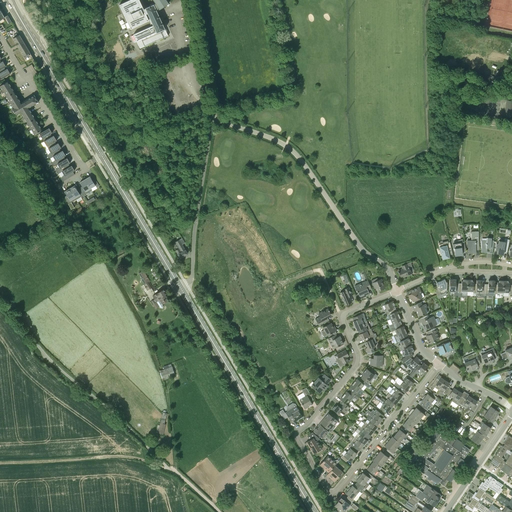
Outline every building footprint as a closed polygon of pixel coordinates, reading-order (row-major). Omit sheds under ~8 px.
[(148,20),(146,16),(143,9),(138,0),(128,0),(119,4),(131,29),(148,20)] [(150,0),(152,4),(149,5),(150,6),(145,8),(143,9),(146,16),(148,20),(151,27),(133,34),(140,48),(144,46),(145,46),(148,44),(148,45),(148,44),(148,45),(148,44),(149,44),(152,43),(152,42),(156,41),(160,39),(164,37),(164,38),(164,37),(168,36),(168,35),(166,32),(167,32),(166,32),(165,29),(165,28),(163,25),(162,22),(162,21),(161,21),(160,18),(158,15),(159,15),(158,14),(158,15),(157,11),(156,10),(159,8),(159,9),(169,3),(166,0),(150,0)] [(30,52),(19,35),(18,36),(16,34),(14,35),(15,37),(13,38),(23,56),(25,55),(27,57),(29,56),(28,53),(30,52)] [(7,68),(5,69),(4,67),(0,68),(0,77),(1,79),(10,73),(7,68)] [(34,134),(42,130),(29,109),(29,108),(38,102),(39,102),(34,95),(33,95),(33,96),(21,103),(8,81),(0,86),(0,87),(2,91),(0,92),(1,94),(3,93),(9,102),(7,104),(9,105),(10,104),(13,108),(12,108),(16,115),(21,112),(24,117),(21,119),(23,121),(25,119),(30,128),(28,129),(29,131),(31,130),(34,134)] [(501,99),(491,97),(489,107),(488,107),(488,112),(496,113),(496,106),(500,107),(501,99)] [(490,98),(482,98),(482,106),(489,107),(490,98)] [(43,131),(39,134),(44,141),(52,136),(50,134),(52,133),(49,128),(43,131)] [(52,136),(44,141),(48,149),(56,144),(55,142),(57,141),(54,135),(52,136)] [(51,152),(47,156),(49,159),(53,157),(53,156),(61,152),(61,151),(59,149),(61,148),(58,143),(56,144),(48,149),(51,152)] [(55,160),(52,163),(54,166),(58,164),(65,159),(64,157),(66,156),(63,150),(61,151),(61,152),(53,156),(53,157),(55,160)] [(58,164),(54,166),(57,170),(56,171),(57,171),(58,174),(59,173),(62,172),(62,171),(70,167),(68,164),(70,163),(67,158),(65,159),(58,164)] [(64,175),(61,178),(63,181),(74,174),(73,172),(75,171),(71,165),(70,167),(62,171),(62,172),(64,175)] [(87,177),(85,179),(90,188),(95,185),(97,187),(99,186),(96,180),(93,182),(90,176),(88,178),(87,177)] [(82,181),(80,182),(83,188),(80,189),(84,195),(92,190),(90,188),(85,179),(82,180),(82,181)] [(69,188),(76,200),(84,195),(80,189),(78,191),(75,186),(72,187),(72,186),(69,188)] [(67,190),(65,192),(68,197),(65,198),(69,204),(76,200),(69,188),(66,189),(67,190)] [(476,250),(479,250),(479,242),(478,231),(471,231),(471,240),(467,241),(467,247),(469,247),(469,253),(473,253),(473,252),(476,252),(476,250)] [(179,248),(176,250),(180,258),(187,254),(185,250),(182,244),(185,243),(182,238),(176,242),(179,248)] [(493,248),(494,240),(491,240),(491,238),(487,238),(487,241),(481,241),(482,252),(487,253),(487,248),(493,248)] [(454,248),(455,256),(463,255),(462,252),(466,251),(464,241),(464,242),(463,242),(462,239),(453,242),(454,243),(453,244),(454,248)] [(507,252),(510,240),(505,239),(504,242),(499,241),(498,244),(496,244),(495,251),(497,251),(497,254),(497,253),(502,254),(501,254),(503,255),(504,252),(507,252)] [(441,254),(442,256),(442,258),(442,259),(445,259),(450,258),(449,255),(452,254),(450,242),(448,242),(448,240),(442,242),(444,247),(439,248),(440,254),(441,254)] [(402,269),(398,271),(398,272),(398,273),(399,273),(401,278),(408,275),(408,276),(412,274),(408,267),(411,265),(410,262),(401,266),(402,269)] [(141,274),(139,275),(147,290),(153,287),(145,273),(144,272),(141,274)] [(385,288),(381,279),(378,280),(377,278),(371,280),(374,287),(377,286),(379,291),(385,288)] [(449,291),(458,291),(458,283),(456,283),(456,279),(453,279),(453,278),(450,278),(450,279),(449,279),(449,291)] [(447,292),(447,282),(446,282),(445,279),(435,283),(437,286),(434,287),(437,296),(447,292)] [(467,293),(467,291),(467,280),(463,279),(463,281),(461,281),(461,283),(458,283),(458,291),(458,293),(467,293)] [(355,286),(358,294),(360,299),(364,297),(364,295),(366,294),(366,295),(369,293),(368,290),(372,289),(368,280),(355,286)] [(472,280),(467,280),(467,291),(473,291),(473,293),(476,293),(476,284),(473,284),(473,282),(472,281),(472,280)] [(476,293),(485,293),(485,284),(482,284),(482,280),(476,280),(476,284),(476,293)] [(485,284),(485,293),(488,294),(488,292),(494,292),(494,284),(494,280),(488,280),(488,284),(485,284)] [(499,284),(494,284),(494,292),(494,294),(497,294),(497,292),(503,292),(503,281),(499,281),(499,284)] [(503,281),(503,292),(509,292),(509,294),(511,294),(511,292),(511,284),(508,285),(508,281),(503,281)] [(422,293),(419,286),(412,289),(413,293),(408,295),(409,299),(411,298),(413,302),(417,300),(422,298),(420,294),(422,293)] [(340,293),(345,305),(352,302),(349,297),(352,295),(349,287),(344,289),(344,291),(340,293)] [(157,302),(159,300),(162,305),(166,303),(163,298),(167,295),(164,291),(163,289),(153,296),(155,299),(151,301),(156,309),(160,306),(157,302)] [(393,310),(393,309),(392,307),(395,306),(393,301),(388,303),(384,304),(386,309),(384,310),(385,313),(393,310)] [(419,316),(427,313),(425,309),(427,308),(425,304),(422,305),(421,302),(412,306),(414,309),(415,309),(418,316),(419,316)] [(328,310),(328,309),(318,314),(320,317),(315,319),(319,326),(327,321),(325,318),(331,315),(329,311),(329,310),(328,310)] [(394,312),(393,310),(385,313),(382,314),(384,316),(388,314),(390,319),(399,316),(397,311),(396,311),(394,312)] [(365,316),(363,313),(354,317),(355,320),(353,321),(354,323),(354,324),(354,325),(354,326),(363,322),(366,321),(364,316),(365,316)] [(422,322),(425,330),(437,324),(433,316),(429,318),(427,315),(419,319),(420,322),(422,322)] [(389,325),(390,328),(395,326),(393,324),(398,322),(400,321),(401,320),(399,316),(390,319),(392,324),(389,325)] [(365,327),(363,322),(354,326),(354,327),(355,327),(355,328),(356,328),(357,330),(359,329),(361,333),(370,329),(369,325),(365,327)] [(333,327),(331,323),(323,327),(324,330),(321,331),(324,336),(327,335),(330,334),(336,330),(334,326),(333,327)] [(394,335),(405,331),(403,326),(402,326),(400,327),(396,329),(395,326),(390,328),(393,336),(394,335)] [(427,339),(429,344),(435,341),(434,341),(439,339),(436,332),(437,331),(436,328),(427,332),(428,335),(426,336),(427,336),(428,339),(427,339)] [(366,339),(367,341),(375,338),(371,329),(370,329),(361,333),(359,334),(361,339),(363,338),(364,340),(366,339)] [(399,342),(404,340),(403,337),(404,337),(407,336),(406,336),(407,335),(405,331),(394,335),(397,343),(399,342)] [(337,337),(335,334),(328,338),(333,348),(337,346),(338,347),(343,344),(339,336),(337,337)] [(375,338),(367,341),(365,342),(368,350),(366,350),(367,353),(374,352),(373,348),(375,347),(374,344),(376,342),(375,338)] [(400,350),(402,349),(407,347),(406,345),(411,343),(408,338),(407,339),(407,338),(405,339),(405,340),(404,340),(399,342),(401,344),(398,345),(400,350)] [(442,344),(441,345),(437,347),(440,355),(441,354),(442,355),(446,357),(449,355),(451,351),(451,350),(452,349),(449,342),(445,344),(444,343),(442,344)] [(408,347),(407,347),(402,349),(403,354),(405,357),(401,360),(403,363),(410,358),(408,356),(411,354),(410,353),(414,351),(412,345),(408,347)] [(501,354),(503,360),(511,356),(511,347),(505,350),(505,352),(501,354)] [(481,355),(485,364),(485,363),(486,364),(488,363),(489,362),(495,360),(494,358),(497,357),(493,348),(485,351),(483,351),(481,352),(481,353),(481,355)] [(340,367),(343,366),(344,365),(343,364),(349,361),(347,357),(349,356),(345,350),(337,354),(337,355),(334,356),(340,367)] [(469,361),(464,363),(467,369),(466,369),(467,370),(468,372),(473,370),(472,369),(478,367),(477,365),(481,364),(477,355),(476,352),(469,355),(470,358),(468,359),(469,361)] [(370,365),(373,365),(373,366),(382,366),(383,355),(374,355),(373,360),(370,360),(370,365)] [(413,371),(419,363),(419,362),(420,360),(418,358),(417,359),(415,357),(413,360),(410,358),(403,363),(406,368),(408,366),(413,371)] [(419,363),(413,371),(415,373),(418,370),(422,374),(428,367),(426,364),(425,364),(424,363),(422,365),(419,363)] [(159,371),(162,380),(175,376),(172,366),(159,371)] [(361,378),(364,381),(368,384),(370,381),(369,380),(375,373),(371,370),(370,371),(367,369),(364,372),(365,373),(361,378)] [(327,384),(331,379),(325,375),(321,380),(318,377),(311,386),(320,393),(322,390),(323,390),(322,390),(324,388),(325,389),(328,386),(327,384)] [(406,377),(403,381),(410,387),(414,383),(406,377)] [(436,378),(433,383),(432,385),(439,390),(440,388),(446,379),(445,379),(444,379),(441,377),(439,380),(436,378)] [(368,384),(364,381),(363,383),(358,379),(357,379),(354,383),(361,389),(364,385),(368,388),(370,386),(368,384)] [(407,391),(410,387),(403,381),(401,379),(397,383),(396,382),(394,384),(399,389),(401,387),(406,391),(407,391)] [(443,393),(445,395),(449,389),(451,386),(448,385),(449,383),(447,382),(447,381),(446,380),(447,380),(446,379),(440,388),(444,390),(443,393)] [(358,392),(361,389),(354,383),(350,387),(351,387),(349,389),(348,389),(351,391),(359,398),(361,395),(358,392)] [(389,392),(389,393),(399,401),(400,400),(399,400),(400,399),(400,398),(402,396),(398,393),(400,391),(394,386),(389,392)] [(313,400),(308,390),(306,387),(302,390),(303,392),(297,396),(300,400),(299,400),(304,408),(312,404),(310,401),(310,400),(313,399),(313,400)] [(450,395),(453,398),(459,390),(458,389),(457,389),(456,389),(454,388),(452,390),(449,389),(445,395),(449,397),(450,395)] [(459,405),(459,404),(459,403),(464,396),(461,395),(462,393),(460,392),(460,391),(459,391),(460,390),(459,390),(453,398),(452,400),(459,405)] [(343,395),(351,401),(353,398),(355,398),(357,400),(359,398),(351,391),(349,393),(347,391),(343,395)] [(398,402),(399,401),(389,393),(386,396),(388,398),(387,398),(394,404),(395,404),(397,402),(398,401),(398,402)] [(437,398),(432,393),(430,396),(428,394),(426,396),(425,395),(425,396),(424,396),(423,397),(431,403),(434,399),(435,400),(437,398)] [(349,403),(351,401),(343,395),(340,399),(341,400),(342,401),(340,403),(340,404),(341,404),(342,404),(348,410),(350,407),(351,405),(349,403)] [(465,395),(464,396),(459,403),(459,404),(462,405),(466,408),(468,405),(473,397),(472,397),(471,396),(470,397),(468,395),(467,397),(465,395)] [(428,407),(431,403),(423,397),(423,398),(422,399),(423,399),(421,401),(420,401),(418,403),(427,410),(429,408),(428,407)] [(474,411),(477,406),(475,404),(477,401),(475,400),(475,399),(474,398),(473,397),(468,405),(472,408),(471,409),(474,411)] [(383,398),(382,400),(392,408),(393,407),(392,407),(393,406),(393,405),(394,404),(387,398),(386,401),(383,398)] [(391,409),(392,408),(382,400),(380,401),(383,404),(381,406),(388,412),(389,409),(390,410),(391,409)] [(295,403),(294,403),(293,403),(287,406),(286,409),(287,411),(285,412),(291,421),(296,418),(297,420),(302,417),(299,412),(300,412),(296,406),(296,405),(295,403)] [(344,415),(348,410),(342,404),(340,407),(337,405),(336,406),(335,406),(332,409),(339,414),(341,412),(344,415)] [(499,412),(491,406),(484,416),(492,422),(494,420),(495,420),(496,420),(499,416),(498,415),(497,414),(499,412)] [(412,409),(410,411),(420,419),(424,414),(416,407),(414,410),(413,409),(412,409)] [(369,415),(380,423),(381,422),(380,422),(381,421),(381,420),(382,418),(380,417),(382,414),(376,409),(375,411),(373,410),(371,412),(368,410),(366,412),(369,415)] [(415,423),(416,423),(420,419),(410,411),(409,413),(409,414),(410,415),(408,417),(409,417),(415,423)] [(158,433),(162,434),(163,434),(165,424),(164,423),(167,413),(163,412),(160,423),(161,423),(158,433)] [(327,422),(325,424),(329,427),(328,427),(331,429),(332,430),(335,428),(333,426),(338,421),(328,413),(326,416),(327,417),(325,420),(327,422)] [(379,424),(380,423),(369,415),(368,416),(371,418),(369,421),(370,422),(376,426),(377,424),(378,425),(379,424)] [(409,417),(406,421),(412,427),(415,423),(409,417)] [(326,430),(328,427),(329,427),(325,424),(321,421),(319,425),(320,426),(318,428),(317,427),(314,430),(323,438),(328,432),(326,430)] [(409,431),(412,427),(406,421),(402,425),(409,431)] [(365,422),(364,423),(374,432),(375,431),(375,430),(375,429),(377,427),(376,426),(370,422),(368,424),(365,422)] [(481,427),(481,428),(488,432),(491,428),(484,423),(482,422),(480,424),(477,422),(476,423),(479,426),(481,427)] [(374,433),(374,432),(364,423),(361,427),(359,426),(357,428),(367,436),(369,434),(370,435),(372,433),(373,432),(374,433)] [(470,450),(463,445),(464,444),(456,438),(455,440),(444,432),(445,431),(436,424),(433,428),(435,430),(433,433),(431,432),(428,436),(430,437),(428,441),(434,445),(427,451),(415,442),(410,450),(412,451),(407,459),(418,466),(417,469),(428,476),(426,478),(430,481),(431,480),(438,484),(439,482),(444,486),(448,480),(451,482),(449,480),(450,479),(450,480),(452,478),(451,477),(452,476),(454,478),(458,472),(449,466),(452,462),(453,460),(462,466),(465,461),(463,460),(470,450)] [(358,433),(354,437),(365,445),(366,444),(365,444),(366,443),(366,442),(367,440),(366,439),(368,437),(367,436),(357,428),(355,431),(358,433)] [(481,428),(478,432),(484,436),(485,437),(488,432),(481,428)] [(399,429),(396,433),(403,438),(406,434),(399,429)] [(474,429),(473,432),(470,429),(468,431),(474,435),(481,440),(484,436),(478,432),(477,431),(474,429)] [(469,437),(471,439),(478,444),(481,440),(474,435),(468,431),(467,433),(470,435),(469,437)] [(313,454),(317,451),(322,448),(317,440),(320,439),(312,432),(307,435),(309,440),(306,442),(313,454)] [(394,435),(393,437),(400,442),(401,441),(403,438),(396,433),(394,435)] [(392,436),(391,438),(390,438),(389,437),(387,440),(396,448),(399,444),(400,443),(400,442),(393,437),(392,436)] [(511,437),(509,436),(504,442),(505,442),(506,443),(503,446),(503,447),(507,449),(509,451),(511,446),(511,437)] [(364,446),(365,445),(354,437),(349,443),(351,444),(356,449),(358,450),(360,448),(361,449),(362,446),(363,447),(364,446)] [(388,448),(394,454),(395,453),(398,449),(396,448),(387,440),(385,442),(386,444),(384,446),(388,448)] [(354,451),(356,449),(351,444),(349,447),(350,448),(347,452),(354,458),(355,457),(356,456),(355,455),(357,453),(354,451)] [(502,445),(490,463),(497,467),(498,466),(501,468),(505,462),(501,459),(507,449),(503,447),(503,446),(502,445)] [(377,452),(375,454),(385,462),(388,457),(389,457),(384,453),(380,451),(379,453),(377,452)] [(354,458),(347,452),(344,456),(343,455),(341,457),(346,462),(348,459),(350,461),(352,459),(352,460),(353,459),(354,459),(354,458)] [(511,452),(505,462),(501,468),(500,469),(507,474),(508,473),(511,475),(511,473),(511,466),(510,465),(511,462),(511,452)] [(373,460),(373,461),(380,466),(381,467),(385,462),(375,454),(373,457),(374,458),(373,460)] [(329,473),(335,465),(339,461),(337,459),(333,461),(328,456),(320,464),(326,469),(326,470),(326,469),(325,470),(329,473)] [(373,461),(370,465),(377,470),(380,466),(373,461)] [(342,472),(335,465),(329,473),(327,475),(331,478),(332,477),(335,480),(339,476),(342,472)] [(374,474),(377,470),(370,465),(367,469),(374,474)] [(373,476),(367,472),(365,474),(363,472),(361,474),(360,475),(359,475),(359,476),(366,482),(369,478),(371,479),(373,476)] [(366,482),(359,476),(358,477),(358,478),(356,480),(359,483),(357,485),(362,489),(364,487),(366,488),(369,484),(366,482)] [(499,494),(502,489),(500,487),(502,484),(497,481),(495,480),(490,476),(488,477),(489,479),(489,480),(486,478),(483,483),(482,482),(478,487),(479,488),(485,492),(488,487),(496,492),(493,497),(495,499),(499,494)] [(381,492),(385,486),(380,483),(376,489),(381,492)] [(360,492),(362,489),(357,485),(355,487),(352,485),(351,487),(350,487),(349,488),(348,489),(356,495),(359,491),(360,492)] [(426,494),(437,502),(440,498),(438,496),(440,493),(427,485),(423,492),(426,494)] [(492,504),(495,499),(493,497),(485,492),(479,488),(477,493),(475,492),(471,497),(473,498),(481,504),(484,499),(492,504)] [(353,499),(356,495),(348,489),(347,490),(348,490),(347,491),(348,491),(346,493),(348,495),(346,498),(352,502),(354,500),(353,499)] [(421,491),(418,497),(422,500),(424,497),(427,499),(425,501),(428,503),(428,502),(434,506),(437,502),(426,494),(423,492),(421,491)] [(408,501),(410,502),(424,511),(430,511),(432,510),(425,506),(424,508),(417,503),(420,499),(417,498),(414,495),(412,494),(408,501)] [(511,495),(511,496),(511,495),(511,497),(509,502),(499,494),(495,499),(506,506),(511,510),(511,508),(511,495)] [(337,509),(340,511),(344,511),(350,505),(344,500),(344,501),(341,498),(339,501),(338,501),(335,505),(338,508),(337,509)] [(483,511),(486,511),(489,509),(481,504),(473,498),(470,503),(468,502),(465,507),(469,510),(471,511),(475,506),(483,511)] [(414,511),(424,511),(410,502),(408,505),(415,510),(414,511)]
